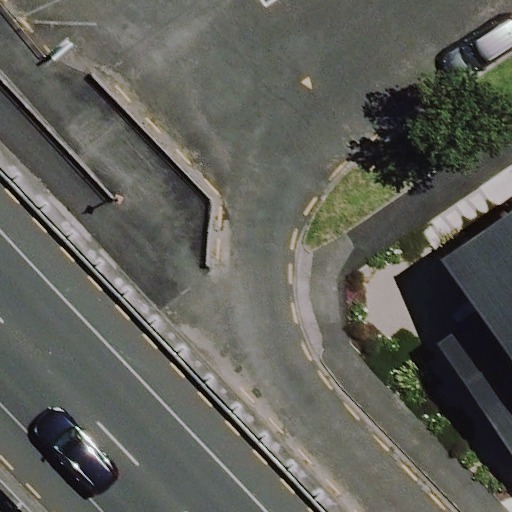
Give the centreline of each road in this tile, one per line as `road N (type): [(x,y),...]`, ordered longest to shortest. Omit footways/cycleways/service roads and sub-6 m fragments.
road 1 (tertiary): [(175,511),(0,331)]
road 2 (residential): [(304,110),(458,0)]
